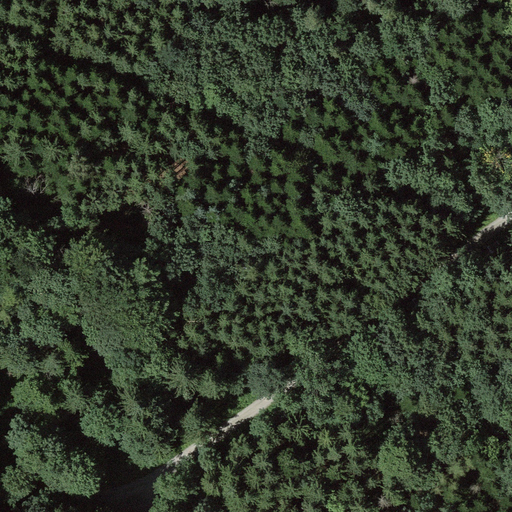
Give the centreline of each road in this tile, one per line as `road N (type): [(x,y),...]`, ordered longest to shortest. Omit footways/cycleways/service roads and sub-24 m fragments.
road 1 (track): [(511,217),(142,492)]
road 2 (track): [(142,492),(3,511)]
